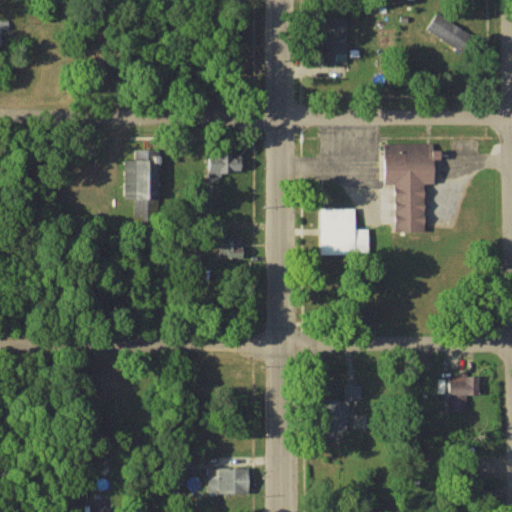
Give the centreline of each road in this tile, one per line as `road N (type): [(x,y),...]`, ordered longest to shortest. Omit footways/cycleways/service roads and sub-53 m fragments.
road 1 (tertiary): [(281,511),(276,0)]
road 2 (residential): [(511,337),(0,340)]
road 3 (residential): [(511,113),(0,113)]
road 4 (residential): [(511,262),(508,0)]
